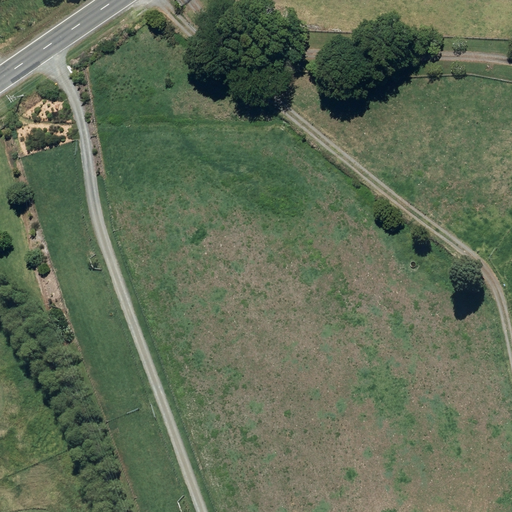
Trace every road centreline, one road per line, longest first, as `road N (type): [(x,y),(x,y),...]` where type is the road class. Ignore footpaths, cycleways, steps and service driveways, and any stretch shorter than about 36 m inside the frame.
road 1 (unknown): [(194,20),(286,105),(463,242),(484,280),(511,403)]
road 2 (unknown): [(194,20),(511,41)]
road 3 (unknown): [(0,286),(30,319),(112,511)]
road 4 (tertiary): [(117,0),(0,80)]
